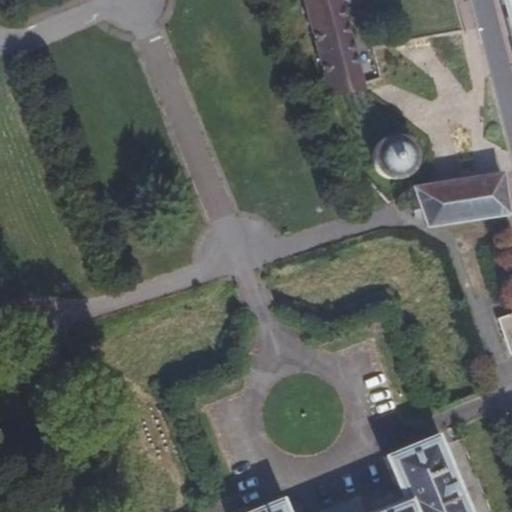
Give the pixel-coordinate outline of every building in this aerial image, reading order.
[(336,0),(300,0),(325,89),(358,82),(340,16),(336,0)] [(511,0),(500,0),(511,39),(511,0)] [(377,143),(374,146),(371,150),(370,154),(369,158),(369,163),(371,167),(373,171),(376,175),(379,178),(383,180),(388,181),(392,181),(397,180),(401,179),(405,176),(408,173),(410,169),(412,165),(413,160),(412,156),(411,151),(409,147),(406,144),(403,141),(399,139),(394,138),(390,138),(385,138),(381,140),(377,143)] [(505,216),(498,174),(418,187),(421,199),(411,201),(414,217),(423,216),(425,227),(505,216)] [(511,350),(511,311),(496,317),(508,352),(511,350)] [(489,511),(454,425),(383,454),(401,500),(370,511),(288,511),(282,497),(243,511),(489,511)]
